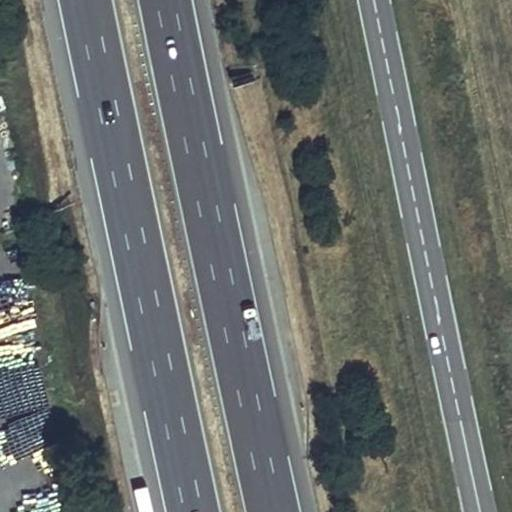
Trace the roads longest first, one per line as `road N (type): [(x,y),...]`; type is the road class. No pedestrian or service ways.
road 1 (secondary): [(482,511),(372,0)]
road 2 (motorway): [(89,0),(197,511)]
road 3 (motorway): [(277,511),(173,0)]
